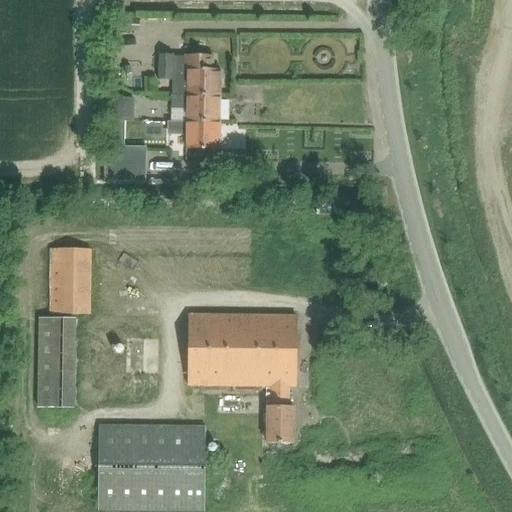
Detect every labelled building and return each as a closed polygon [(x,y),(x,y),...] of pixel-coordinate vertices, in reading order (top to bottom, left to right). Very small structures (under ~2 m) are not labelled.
[(100,31),(138,32),(139,21),(136,21),(136,14),(113,13),(112,19),(100,19),(100,31)] [(172,80),(172,96),(186,96),(218,97),(218,71),(202,70),(202,56),(185,56),(185,57),(172,57),(172,56),(158,56),(157,80),(172,80)] [(186,110),(186,123),(218,123),(218,97),(186,96),(172,96),(170,96),(170,110),(186,110)] [(101,98),(101,121),(132,122),(133,99),(101,98)] [(186,133),(186,149),(218,150),(218,123),(186,123),(169,123),(169,133),(186,133)] [(144,150),(104,149),(103,181),(143,181),(144,150)] [(329,206),(315,205),(315,215),(329,216),(329,206)] [(49,250),(48,315),(88,316),(89,251),(49,250)] [(294,389),(294,318),(187,318),(187,389),(270,389),(270,409),(266,409),(266,445),(292,445),(292,409),(288,409),(288,389),(294,389)] [(36,409),(61,409),(72,409),(74,319),(38,319),(36,409)] [(98,429),(97,511),(204,511),(204,429),(98,429)]
